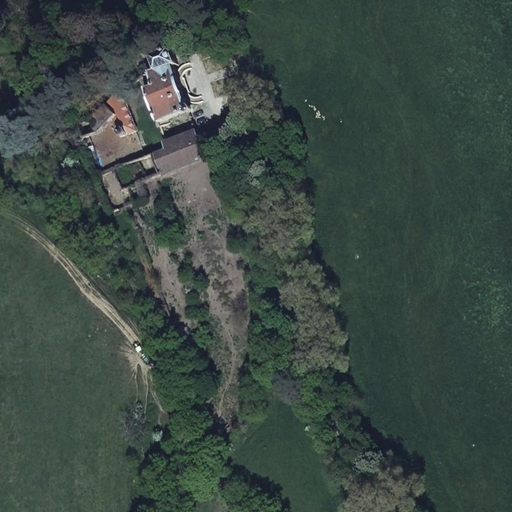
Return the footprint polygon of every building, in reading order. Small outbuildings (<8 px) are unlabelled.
[(145,83),(159,123),(191,112),(186,97),(190,96),(182,74),(178,76),(175,66),(179,65),(173,50),(154,57),(158,70),(147,77),(149,82),(145,83)] [(115,118),(121,138),(128,135),(128,134),(136,131),(123,93),(95,118),(98,127),(95,130),(99,134),(115,118)] [(197,132),(165,144),(167,151),(174,171),(206,159),(205,157),(197,132)] [(84,139),(87,148),(95,146),(92,136),(84,139)] [(144,202),(141,183),(174,171),(167,151),(114,170),(122,191),(129,188),(133,205),(144,202)] [(97,176),(105,198),(122,191),(114,170),(97,176)] [(122,191),(126,208),(133,205),(129,188),(122,191)]
